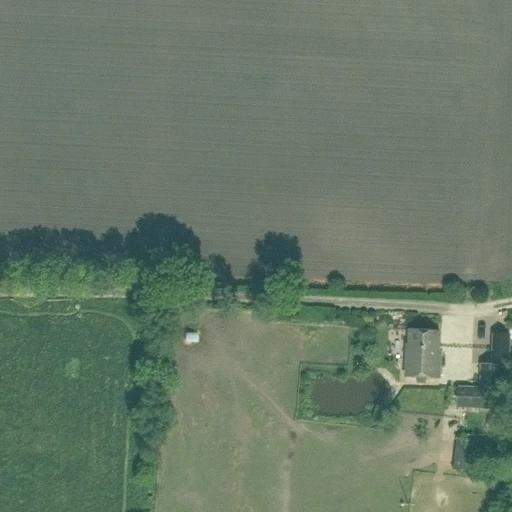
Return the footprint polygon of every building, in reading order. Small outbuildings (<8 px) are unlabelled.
[(409,343),(406,343),(405,377),(439,378),(440,352),(438,351),(439,331),(410,330),(409,343)] [(492,334),(491,360),(509,361),(510,334),(492,334)] [(459,377),(480,377),(480,357),(459,357),(459,377)] [(458,388),(457,408),(500,410),(501,365),(481,364),(480,389),(458,388)] [(456,440),(453,471),(472,473),(476,442),(456,440)]
